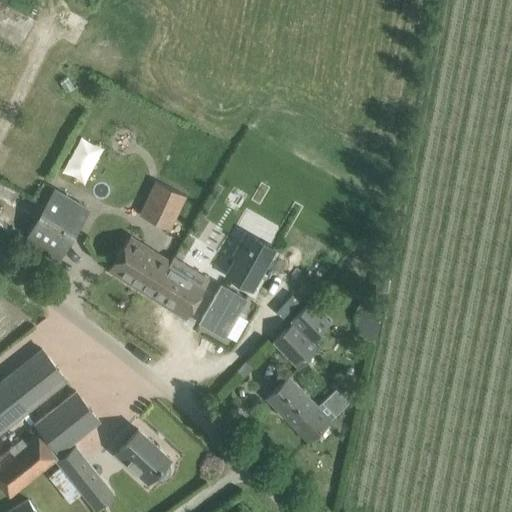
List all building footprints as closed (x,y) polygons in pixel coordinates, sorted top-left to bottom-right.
[(174,217),(182,200),(185,194),(156,179),(140,214),(169,228),(170,227),(177,230),(182,221),(174,217)] [(55,188),(25,239),(57,258),(87,207),(55,188)] [(108,269),(150,295),(168,265),(127,238),(108,269)] [(238,256),(227,275),(251,289),(273,250),(256,241),(245,260),(238,256)] [(177,270),(168,265),(150,295),(186,318),(206,283),(180,266),(177,270)] [(248,319),(238,313),(246,298),(221,284),(200,321),(225,335),(226,334),(236,340),(248,319)] [(295,317),(273,340),(298,366),(318,346),(312,339),(331,321),(310,299),(293,316),(295,317)] [(42,347),(0,380),(0,431),(67,379),(42,347)] [(309,439),(324,425),(347,402),(334,389),(317,405),(288,375),(267,396),(309,439)] [(58,453),(84,432),(100,420),(76,390),(34,423),(58,453)] [(167,460),(170,456),(138,428),(116,452),(148,481),(154,474),(155,475),(157,476),(158,476),(161,476),(162,476),(165,475),(166,474),(167,473),(169,472),(169,471),(170,470),(170,468),(170,466),(170,464),(169,463),(168,461),(167,460)] [(0,463),(0,483),(10,495),(58,456),(39,432),(0,463)] [(57,460),(82,491),(101,476),(76,445),(57,460)] [(81,493),(59,466),(48,475),(69,502),(81,493)] [(37,511),(29,498),(5,511),(37,511)]
